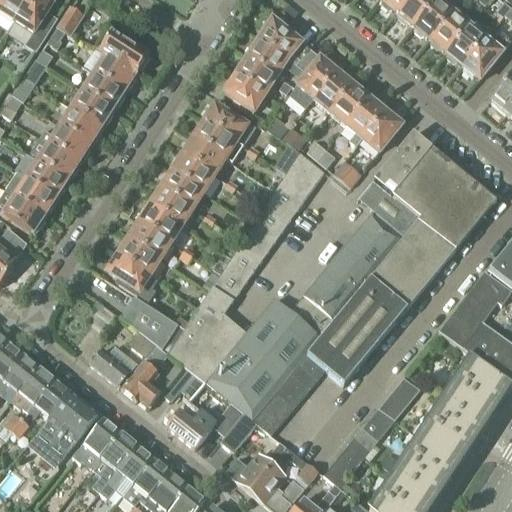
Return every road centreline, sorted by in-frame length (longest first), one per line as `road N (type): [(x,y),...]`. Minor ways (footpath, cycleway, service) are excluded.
road 1 (residential): [(21,331),(205,49)]
road 2 (residential): [(314,460),(511,215)]
road 3 (residential): [(232,511),(207,478),(21,331)]
road 4 (residential): [(511,167),(296,0)]
